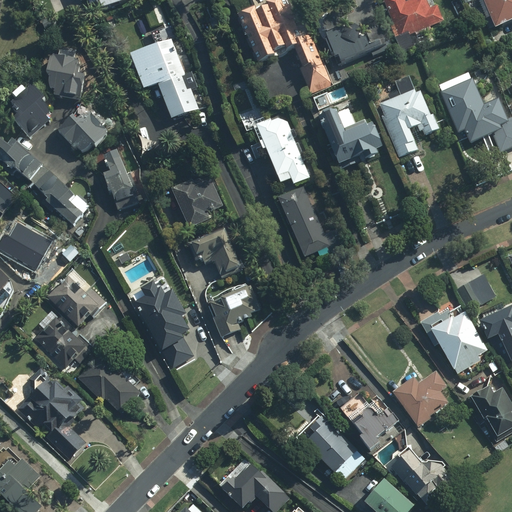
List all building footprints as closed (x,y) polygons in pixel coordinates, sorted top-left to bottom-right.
[(85,0),(86,2),(91,0),(102,0),(105,9),(131,0),(85,0)] [(291,0),(277,0),(243,13),(262,61),(298,47),(315,91),(334,84),(314,34),(306,38),(291,0)] [(387,0),(405,38),(448,20),(442,6),(435,9),(430,0),(418,0),(411,3),(409,0),(387,0)] [(511,0),(487,0),(500,28),(511,22),(511,0)] [(358,23),(333,34),(346,63),(378,50),(372,33),(366,36),(367,31),(365,27),(361,24),(358,23)] [(175,39),(136,54),(150,89),(163,84),(176,118),(202,108),(175,39)] [(482,45),(472,49),(477,62),(487,57),(482,45)] [(57,86),(55,95),(82,100),(87,75),(81,74),(84,62),(54,56),(48,84),(57,86)] [(483,108),(471,79),(440,92),(458,135),(469,130),(475,144),(496,135),(502,149),(511,144),(511,118),(504,99),(483,108)] [(17,102),(27,115),(21,119),(34,136),(54,121),(48,114),(56,108),(39,85),(17,102)] [(429,135),(444,129),(426,87),(396,99),(396,100),(381,106),(403,157),(422,149),(413,128),(424,123),(429,135)] [(342,110),(324,117),(343,164),(388,147),(377,122),(351,132),(342,110)] [(90,114),(85,119),(81,114),(63,132),(88,156),(114,131),(96,113),(93,116),(90,114)] [(285,184),(296,179),(298,185),(316,178),(287,113),(260,124),(285,184)] [(46,162),(19,138),(13,145),(0,134),(0,153),(30,180),(46,162)] [(126,151),(106,158),(124,208),(144,202),(126,151)] [(92,210),(53,171),(38,185),(77,225),(92,210)] [(214,218),(211,212),(225,206),(213,179),(199,185),(197,180),(177,188),(194,227),(214,218)] [(0,181),(0,206),(5,212),(20,198),(4,183),(0,181)] [(306,187),(282,198),(310,257),(331,247),(334,254),(349,246),(341,229),(329,235),(306,187)] [(57,244),(34,220),(1,253),(24,276),(57,244)] [(232,229),(198,243),(207,265),(218,261),(225,279),(248,270),(232,229)] [(0,295),(14,281),(0,268),(0,295)] [(103,305),(73,276),(53,297),(83,326),(103,305)] [(179,290),(171,294),(168,287),(163,290),(159,282),(147,289),(152,296),(141,303),(167,351),(189,338),(187,335),(195,331),(187,316),(192,313),(179,290)] [(245,329),(241,320),(267,310),(257,286),(213,304),(226,336),(245,329)] [(511,309),(486,321),(495,340),(505,335),(511,350),(511,309)] [(483,361),(481,356),(492,350),(471,312),(437,330),(461,373),(483,361)] [(94,352),(61,318),(40,338),(73,373),(94,352)] [(146,394),(107,353),(83,376),(122,417),(146,394)] [(423,384),(419,378),(398,392),(420,424),(452,403),(444,392),(451,387),(441,372),(423,384)] [(88,408),(84,403),(87,400),(72,386),(68,390),(56,378),(24,410),(74,459),(91,442),(72,424),(88,408)] [(511,395),(508,388),(499,393),(495,386),(477,396),(489,418),(493,417),(503,436),(511,430),(511,395)] [(404,421),(394,409),(385,415),(383,410),(379,408),(376,408),(373,410),(371,413),(370,416),(371,419),(363,425),(371,434),(367,437),(376,449),(386,441),(383,438),(404,421)] [(371,459),(327,417),(306,439),(350,481),(371,459)] [(438,464),(427,464),(415,450),(396,467),(432,507),(459,480),(446,466),(438,464)] [(40,511),(47,506),(31,491),(45,476),(27,459),(20,466),(14,461),(0,475),(0,488),(23,511),(40,511)] [(293,496),(256,461),(228,489),(247,507),(260,494),(278,511),(293,496)] [(390,480),(370,502),(381,511),(410,511),(418,503),(390,480)]
